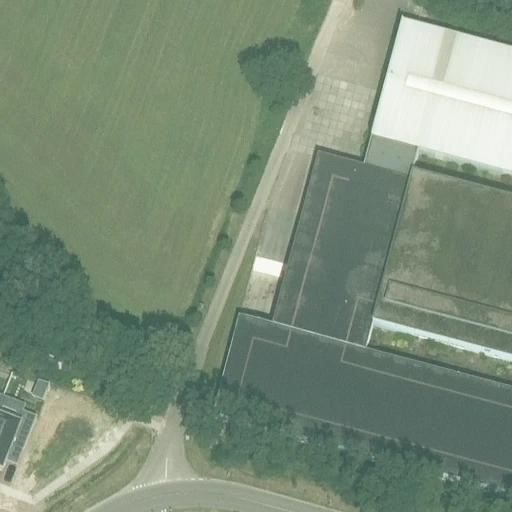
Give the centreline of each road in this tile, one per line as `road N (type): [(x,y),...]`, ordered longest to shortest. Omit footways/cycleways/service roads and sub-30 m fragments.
road 1 (unclassified): [(337,3),(169,425),(161,495)]
road 2 (tertiary): [(161,495),(212,494),(285,511)]
